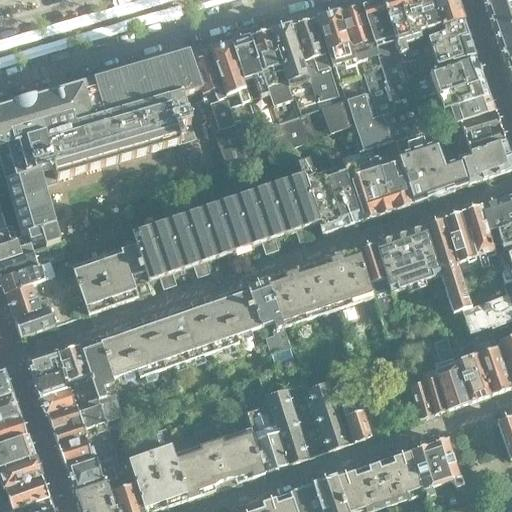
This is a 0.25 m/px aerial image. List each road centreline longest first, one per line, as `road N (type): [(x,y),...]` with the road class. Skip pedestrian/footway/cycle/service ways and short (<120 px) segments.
road 1 (residential): [(8,353),(511,184)]
road 2 (residential): [(511,408),(196,511)]
road 3 (residential): [(0,82),(282,0)]
road 4 (residential): [(66,511),(8,353)]
road 5 (residential): [(511,129),(467,0)]
